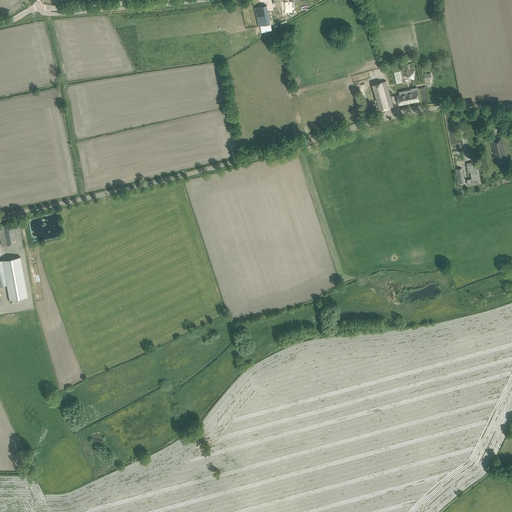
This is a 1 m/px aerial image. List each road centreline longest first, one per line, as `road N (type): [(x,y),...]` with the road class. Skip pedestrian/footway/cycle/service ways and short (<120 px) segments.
road 1 (unclassified): [(0,216),(425,107),(511,107)]
road 2 (track): [(87,197),(45,13)]
